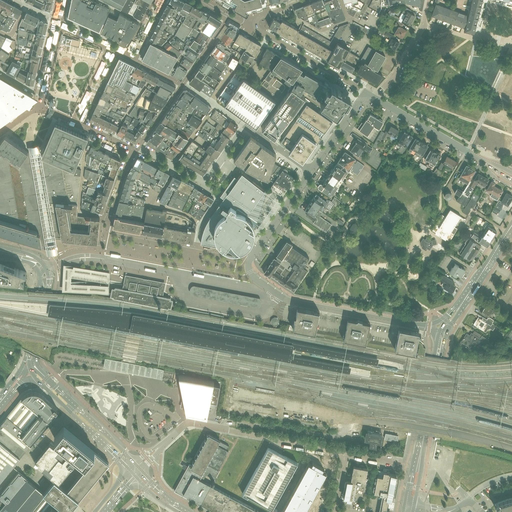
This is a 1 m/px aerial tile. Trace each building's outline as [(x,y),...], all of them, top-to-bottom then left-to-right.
[(0,0),(0,28),(1,30),(3,26),(5,22),(8,17),(14,6),(3,0),(0,0)] [(25,0),(25,1),(29,3),(32,4),(41,8),(42,8),(42,7),(43,5),(44,6),(45,7),(44,7),(44,8),(43,8),(43,9),(45,9),(46,9),(47,0),(25,0)] [(96,2),(90,0),(70,0),(71,1),(70,1),(67,17),(90,28),(91,27),(100,31),(109,9),(96,3),(96,2)] [(121,9),(125,0),(114,0),(112,5),(121,9)] [(128,12),(134,0),(125,0),(121,9),(128,12)] [(140,19),(150,0),(134,0),(128,12),(140,19)] [(179,10),(185,1),(183,0),(182,0),(169,0),(168,2),(167,4),(179,10)] [(221,0),(235,8),(241,11),(241,10),(245,12),(247,11),(248,11),(266,6),(266,5),(266,6),(266,0),(221,0)] [(326,10),(322,0),(317,0),(311,3),(315,15),(326,10)] [(329,17),(331,23),(332,25),(345,20),(346,18),(341,5),(340,6),(338,0),(322,0),(326,10),(329,17)] [(356,11),(359,12),(360,9),(352,6),(352,3),(350,0),(343,0),(347,10),(351,9),(354,10),(356,11)] [(365,2),(362,0),(362,1),(359,0),(350,0),(352,3),(352,6),(360,9),(359,12),(365,2)] [(361,21),(368,7),(372,0),(362,0),(365,2),(359,12),(356,18),(361,21)] [(372,0),(368,7),(379,13),(381,9),(381,6),(381,0),(372,0)] [(432,15),(432,16),(437,18),(444,20),(448,22),(451,23),(461,27),(462,27),(463,27),(465,28),(465,31),(468,31),(473,33),(474,33),(482,0),(497,0),(498,0),(508,0),(511,1),(510,3),(511,3),(511,0),(472,0),(471,5),(468,16),(467,15),(466,15),(455,11),(456,11),(451,9),(449,8),(444,7),(442,6),(440,5),(438,4),(439,2),(435,0),(434,5),(435,5),(434,10),(432,15)] [(185,18),(192,5),(185,1),(179,10),(174,19),(180,22),(182,23),(185,18)] [(308,17),(312,16),(315,25),(314,26),(319,29),(321,28),(320,27),(318,21),(315,15),(311,3),(303,6),(307,15),(308,17)] [(174,19),(179,10),(167,4),(163,12),(163,13),(174,19)] [(185,18),(174,36),(181,40),(186,34),(188,35),(193,28),(203,10),(198,8),(192,5),(185,18)] [(3,26),(1,30),(7,32),(10,31),(18,18),(22,10),(14,6),(8,17),(5,22),(3,26)] [(303,17),(307,15),(303,6),(295,9),(298,17),(302,15),(303,17)] [(410,24),(415,16),(410,13),(411,10),(405,7),(402,13),(405,15),(403,20),(410,24)] [(138,23),(120,14),(111,9),(101,32),(126,43),(128,41),(131,37),(137,27),(136,26),(138,23)] [(203,24),(210,14),(208,13),(206,12),(204,11),(204,10),(203,10),(193,28),(196,30),(198,27),(200,29),(200,28),(203,24)] [(24,16),(24,18),(23,19),(21,21),(29,24),(30,22),(33,15),(27,12),(26,12),(25,15),(24,16)] [(176,28),(180,22),(174,19),(163,13),(159,19),(160,19),(168,24),(171,26),(172,26),(176,28)] [(217,27),(221,21),(210,14),(203,24),(200,28),(200,29),(202,30),(207,33),(211,36),(217,27)] [(36,25),(39,18),(33,15),(30,22),(36,25)] [(276,30),(282,19),(277,17),(276,19),(274,18),(269,26),(270,27),(276,30)] [(318,21),(320,27),(331,23),(329,17),(318,21)] [(18,29),(45,36),(45,35),(48,22),(39,18),(36,25),(30,22),(29,24),(21,21),(19,25),(18,29)] [(171,26),(168,24),(160,19),(159,19),(158,21),(159,21),(156,25),(157,26),(165,30),(168,32),(172,34),(175,29),(171,27),(171,26)] [(276,30),(289,38),(295,27),(285,21),(282,19),(276,30)] [(404,24),(398,21),(397,20),(395,25),(398,27),(397,30),(396,29),(394,33),(395,33),(394,34),(402,38),(406,30),(402,27),(404,24)] [(328,60),(340,38),(348,23),(339,27),(331,42),(301,25),(299,28),(298,28),(297,29),(291,39),(327,60),(328,60)] [(237,36),(236,36),(238,32),(238,31),(239,29),(238,29),(238,28),(232,25),(231,27),(230,27),(229,27),(219,40),(228,46),(233,50),(233,49),(231,47),(237,36)] [(161,37),(162,37),(166,39),(172,34),(168,32),(165,30),(157,26),(153,32),(161,37)] [(296,28),(295,27),(289,38),(290,38),(291,39),(297,29),(296,28)] [(196,30),(193,28),(188,35),(201,43),(204,45),(210,37),(206,34),(200,31),(199,32),(196,30)] [(395,36),(387,31),(380,28),(379,30),(390,37),(386,45),(388,46),(395,50),(399,43),(393,39),(395,36)] [(43,44),(45,36),(18,29),(18,38),(43,44)] [(158,44),(161,37),(153,32),(150,39),(152,40),(158,44)] [(244,50),(251,39),(250,38),(249,37),(248,37),(247,36),(245,36),(244,35),(243,34),(242,33),(241,32),(240,33),(239,32),(237,36),(231,47),(233,49),(233,50),(229,55),(230,55),(232,57),(228,64),(234,69),(238,62),(241,55),(244,50)] [(199,52),(204,45),(201,43),(188,35),(186,34),(181,40),(185,43),(186,43),(187,43),(195,49),(199,52)] [(61,38),(60,43),(61,43),(65,44),(67,45),(67,44),(69,45),(70,45),(69,51),(95,57),(97,53),(97,52),(78,47),(79,47),(80,44),(80,43),(80,41),(81,41),(80,40),(78,40),(68,38),(68,37),(67,37),(63,36),(62,36),(61,37),(62,37),(62,38),(61,38)] [(167,43),(164,46),(168,50),(172,46),(172,44),(177,38),(174,36),(167,43)] [(0,57),(2,59),(4,61),(9,54),(8,53),(12,49),(10,46),(12,40),(7,37),(6,38),(0,49),(0,57)] [(161,37),(158,44),(161,46),(167,40),(166,39),(162,37),(161,37)] [(43,44),(18,38),(18,41),(18,42),(20,51),(40,55),(43,44)] [(181,52),(193,61),(199,53),(195,50),(185,43),(181,40),(177,38),(172,44),(172,46),(181,52)] [(339,66),(340,65),(348,51),(351,45),(340,38),(328,60),(339,66)] [(253,59),(258,49),(261,45),(260,44),(251,39),(244,50),(241,55),(238,62),(247,67),(243,75),(246,77),(257,61),(253,59)] [(229,55),(233,50),(228,46),(219,40),(216,45),(229,55)] [(172,46),(168,50),(167,52),(150,43),(146,53),(142,60),(168,73),(176,61),(175,61),(181,52),(172,46)] [(230,55),(229,55),(216,45),(210,53),(219,60),(221,58),(225,61),(230,55)] [(377,69),(383,58),(384,56),(368,47),(361,59),(365,62),(368,64),(367,66),(361,63),(359,67),(356,71),(364,76),(370,80),(370,79),(377,83),(380,79),(382,75),(375,71),(376,69),(377,69)] [(270,69),(273,66),(277,58),(278,59),(281,57),(266,48),(262,56),(262,57),(259,62),(267,67),(266,69),(269,70),(270,69)] [(39,62),(40,55),(20,51),(17,51),(15,56),(24,58),(39,62)] [(348,51),(340,65),(351,71),(359,57),(348,51)] [(188,68),(193,61),(181,52),(175,61),(176,61),(188,69),(188,68)] [(219,61),(219,60),(210,53),(204,61),(221,73),(227,66),(219,61)] [(305,72),(300,69),(301,68),(281,57),(271,70),(260,85),(277,98),(285,88),(284,85),(273,76),(278,70),(287,76),(284,79),(289,83),(290,83),(293,85),(291,88),(262,128),(275,138),(305,97),(300,93),(302,90),(302,89),(310,74),(308,72),(305,71),(305,72)] [(36,72),(39,62),(24,58),(23,60),(27,61),(25,70),(29,71),(36,72)] [(119,58),(119,59),(108,82),(120,88),(128,92),(132,84),(126,81),(128,76),(130,77),(135,66),(129,63),(119,58)] [(22,62),(18,60),(17,63),(13,61),(11,60),(9,64),(8,65),(8,66),(6,65),(6,66),(5,65),(3,66),(2,67),(3,69),(4,69),(3,70),(7,72),(15,77),(18,71),(19,69),(20,68),(21,65),(22,62)] [(182,78),(188,69),(176,61),(168,73),(169,73),(179,79),(180,80),(182,79),(182,78)] [(216,80),(221,73),(204,61),(199,68),(212,78),(216,80)] [(133,83),(140,68),(138,67),(135,66),(130,77),(128,80),(133,83)] [(138,85),(145,71),(140,68),(133,83),(138,85)] [(220,83),(212,78),(199,68),(194,75),(208,84),(215,89),(220,83)] [(33,84),(36,72),(29,71),(28,73),(26,73),(25,75),(19,72),(16,77),(17,77),(19,78),(19,79),(21,80),(23,81),(24,81),(24,80),(26,82),(26,83),(26,82),(30,83),(33,84)] [(150,73),(145,71),(138,85),(142,87),(146,81),(146,82),(148,82),(152,74),(151,73),(150,73)] [(255,86),(251,83),(245,79),(236,72),(217,99),(243,118),(248,121),(251,123),(255,126),(256,127),(258,125),(275,100),(255,86)] [(154,87),(155,86),(159,78),(154,75),(152,74),(148,82),(149,83),(149,85),(151,86),(153,87),(154,87)] [(302,89),(303,87),(306,89),(305,90),(322,100),(320,103),(336,115),(343,106),(342,106),(343,103),(344,104),(345,104),(347,105),(351,97),(349,97),(350,96),(349,96),(310,74),(302,89)] [(215,89),(208,84),(194,75),(189,82),(210,97),(215,89)] [(0,125),(23,108),(24,109),(24,108),(32,96),(33,97),(33,96),(0,76),(0,125)] [(157,83),(172,91),(176,87),(175,86),(159,78),(155,86),(156,86),(157,83)] [(128,92),(120,88),(108,82),(104,90),(120,98),(128,102),(132,93),(128,92)] [(168,98),(172,91),(157,83),(156,86),(155,86),(154,87),(149,85),(147,87),(152,90),(155,92),(168,98)] [(139,88),(133,85),(130,91),(136,95),(139,88)] [(151,91),(146,88),(141,95),(148,99),(151,91)] [(128,102),(120,98),(104,90),(101,97),(120,106),(123,108),(125,108),(128,102)] [(189,103),(194,96),(186,90),(183,90),(179,96),(189,103)] [(162,106),(168,98),(155,92),(151,100),(162,106)] [(151,100),(149,99),(148,99),(141,95),(134,105),(135,105),(141,107),(159,111),(162,106),(151,100)] [(201,110),(189,103),(179,96),(174,103),(185,109),(186,110),(197,116),(201,110)] [(211,108),(194,96),(189,103),(201,110),(206,113),(207,114),(211,108)] [(123,108),(120,106),(101,97),(98,103),(110,109),(120,114),(123,108)] [(120,114),(110,109),(98,103),(89,120),(102,126),(114,132),(120,122),(124,116),(120,114)] [(177,120),(185,109),(174,103),(166,116),(176,122),(177,121),(176,121),(177,120)] [(289,128),(280,141),(280,142),(280,141),(290,148),(288,150),(302,160),(304,157),(306,159),(305,159),(332,121),(307,103),(289,128)] [(159,111),(141,107),(135,105),(128,115),(134,118),(149,125),(159,111)] [(183,116),(186,110),(185,109),(177,120),(183,123),(181,125),(187,128),(188,129),(192,132),(196,127),(188,122),(189,120),(183,116)] [(202,120),(197,116),(186,110),(183,116),(189,120),(188,122),(196,127),(202,120)] [(201,119),(206,113),(201,110),(197,116),(202,120),(202,119),(201,119)] [(219,122),(223,116),(221,114),(220,114),(215,111),(210,118),(218,124),(219,122)] [(380,131),(381,128),(383,124),(382,124),(383,122),(370,114),(364,124),(362,123),(357,129),(367,136),(374,126),(379,129),(379,130),(380,131)] [(178,123),(176,122),(166,116),(161,122),(171,128),(187,138),(188,138),(190,135),(182,130),(180,130),(181,128),(182,128),(187,131),(188,129),(187,128),(181,125),(178,123)] [(236,128),(238,126),(234,124),(233,123),(227,119),(223,116),(219,122),(218,124),(215,128),(216,128),(229,138),(230,137),(232,134),(233,133),(233,132),(234,132),(236,128)] [(123,136),(127,127),(131,118),(128,117),(125,123),(123,121),(116,133),(123,136)] [(134,118),(133,121),(132,123),(132,124),(135,127),(137,128),(143,133),(147,128),(149,125),(134,118)] [(56,122),(41,156),(39,160),(53,238),(62,239),(56,203),(68,204),(63,174),(62,165),(64,165),(72,169),(80,152),(82,153),(86,143),(88,139),(89,135),(83,133),(79,131),(78,133),(72,130),(72,129),(56,122)] [(187,138),(171,128),(161,122),(156,128),(155,130),(165,136),(180,147),(187,138)] [(225,144),(229,138),(216,128),(215,128),(214,127),(207,122),(202,127),(203,127),(204,128),(206,130),(207,128),(209,126),(211,128),(212,129),(209,133),(225,144)] [(398,130),(395,128),(391,126),(389,130),(387,129),(382,138),(385,139),(387,136),(389,136),(389,137),(390,137),(390,136),(391,136),(392,135),(395,136),(398,130)] [(133,131),(129,128),(127,127),(123,136),(129,139),(133,131)] [(143,133),(137,128),(135,127),(133,131),(129,139),(136,143),(139,139),(143,133)] [(178,151),(180,147),(165,136),(155,130),(152,134),(161,141),(162,140),(168,144),(178,151)] [(225,144),(209,133),(205,130),(202,134),(199,132),(197,135),(207,141),(220,151),(221,150),(223,147),(225,144)] [(404,132),(397,144),(400,146),(398,150),(401,152),(400,153),(402,154),(404,150),(412,136),(404,132)] [(164,150),(168,144),(162,140),(161,141),(152,134),(149,139),(157,145),(164,150)] [(356,143),(355,144),(350,151),(358,156),(363,149),(366,151),(366,152),(367,152),(367,153),(368,153),(368,152),(369,152),(370,153),(370,152),(372,149),(366,145),(367,143),(355,134),(352,137),(356,140),(355,141),(356,142),(355,143),(356,143)] [(1,140),(0,141),(0,232),(42,245),(49,247),(47,237),(33,155),(8,137),(6,136),(1,140)] [(268,179),(268,178),(273,162),(276,154),(251,136),(234,160),(237,163),(240,164),(242,166),(245,168),(250,170),(252,171),(255,173),(258,175),(263,177),(268,179)] [(415,153),(421,142),(418,140),(418,139),(415,138),(408,150),(415,153)] [(178,151),(168,144),(164,150),(157,145),(149,139),(146,143),(171,159),(172,158),(173,156),(178,151)] [(215,157),(203,148),(193,141),(192,140),(177,159),(203,175),(207,169),(207,168),(215,157)] [(220,151),(207,141),(203,148),(215,157),(216,157),(219,153),(220,151)] [(421,142),(415,153),(421,157),(428,145),(425,144),(421,142)] [(95,156),(98,149),(91,146),(88,153),(86,156),(86,158),(86,163),(88,164),(87,167),(92,168),(93,168),(93,166),(91,165),(95,156)] [(433,166),(435,164),(441,154),(436,151),(435,152),(434,151),(435,150),(434,149),(432,148),(431,148),(430,149),(427,154),(425,153),(423,157),(431,162),(429,164),(433,166)] [(53,238),(39,160),(38,153),(37,149),(32,150),(33,155),(49,247),(49,252),(52,252),(55,251),(53,238)] [(97,169),(105,153),(98,149),(95,156),(91,165),(93,166),(93,168),(97,169)] [(364,165),(357,161),(345,152),(345,153),(344,153),(343,155),(343,156),(341,158),(340,158),(339,160),(339,161),(339,162),(342,164),(341,166),(345,169),(346,167),(350,170),(353,172),(357,175),(364,165)] [(104,172),(112,156),(105,153),(97,169),(104,172)] [(121,160),(120,160),(112,156),(104,172),(103,175),(114,179),(118,168),(121,160)] [(450,171),(451,170),(456,161),(447,156),(443,163),(441,162),(438,169),(436,168),(433,172),(441,177),(443,173),(441,172),(444,168),(450,171)] [(156,183),(157,184),(154,190),(159,193),(169,174),(137,157),(132,166),(158,180),(156,183)] [(285,169),(283,169),(278,165),(273,162),(268,178),(274,182),(273,183),(274,183),(271,188),(280,194),(283,190),(284,190),(287,186),(288,186),(289,187),(290,186),(291,184),(291,183),(290,182),(290,181),(293,177),(287,173),(287,172),(287,170),(285,169)] [(345,169),(341,166),(338,163),(333,169),(331,169),(330,171),(331,173),(330,173),(342,181),(348,172),(349,172),(350,170),(346,167),(345,169)] [(154,187),(156,183),(158,180),(132,166),(128,173),(144,182),(147,184),(149,185),(154,187)] [(469,179),(474,170),(474,169),(472,168),(471,168),(470,167),(470,166),(468,166),(467,166),(466,166),(461,175),(462,175),(459,179),(468,184),(470,180),(469,180),(469,179)] [(114,179),(103,175),(85,169),(84,178),(89,180),(111,187),(114,179)] [(201,241),(201,243),(221,247),(222,248),(225,250),(227,251),(229,251),(231,252),(234,252),(236,252),(237,252),(239,252),(240,251),(241,251),(241,250),(243,249),(245,247),(247,245),(248,242),(250,240),(251,237),(253,235),(254,232),(254,230),(254,229),(255,229),(257,222),(258,222),(259,221),(259,220),(259,219),(258,219),(267,192),(242,172),(238,178),(234,176),(223,192),(220,195),(224,198),(210,217),(209,218),(208,220),(207,223),(206,224),(206,225),(204,228),(204,229),(204,230),(203,233),(202,234),(202,235),(202,238),(201,240),(201,241)] [(144,182),(128,173),(127,175),(125,181),(142,186),(144,182)] [(342,181),(330,173),(329,175),(327,175),(326,177),(327,178),(326,179),(337,187),(338,187),(342,181)] [(479,184),(484,187),(488,179),(478,173),(474,179),(472,177),(470,180),(468,184),(462,192),(462,193),(468,196),(473,188),(477,182),(479,184)] [(168,205),(181,180),(173,176),(169,183),(169,184),(168,186),(160,201),(168,205)] [(334,191),(337,187),(326,179),(322,185),(321,184),(319,184),(318,187),(318,188),(321,191),(331,197),(332,196),(331,195),(334,192),(333,191),(334,191)] [(109,194),(111,187),(89,180),(87,185),(93,187),(93,188),(109,194)] [(182,210),(194,187),(181,180),(168,205),(182,210)] [(142,186),(125,181),(122,192),(135,196),(138,186),(141,187),(142,188),(143,186),(142,186)] [(492,181),(487,190),(499,197),(502,191),(493,185),(495,183),(492,181)] [(195,187),(194,187),(182,210),(188,212),(201,191),(195,187)] [(106,202),(109,194),(93,188),(92,189),(90,188),(88,195),(106,202)] [(203,192),(202,191),(201,191),(188,212),(194,217),(208,195),(203,192)] [(451,193),(448,191),(445,192),(444,195),(445,198),(448,199),(451,198),(452,196),(451,193)] [(143,206),(145,199),(141,198),(135,196),(122,192),(119,201),(120,201),(143,206)] [(106,202),(88,195),(83,193),(82,201),(88,202),(95,204),(104,207),(106,202)] [(460,196),(459,195),(457,199),(456,200),(465,206),(469,198),(468,197),(468,196),(462,193),(462,194),(461,194),(460,196)] [(500,209),(501,209),(502,207),(502,206),(503,203),(508,205),(511,197),(511,196),(506,193),(501,201),(499,200),(492,212),(496,214),(497,212),(498,212),(500,209)] [(336,202),(333,200),(332,201),(329,200),(328,200),(327,199),(326,201),(316,194),(314,197),(312,200),(311,200),(310,202),(310,203),(321,211),(325,206),(330,210),(332,206),(333,206),(336,202)] [(214,199),(210,196),(208,195),(194,217),(199,220),(200,220),(202,216),(204,214),(205,212),(206,212),(206,211),(207,209),(209,207),(210,205),(211,205),(210,204),(213,201),(212,201),(214,199)] [(102,213),(104,207),(95,204),(88,202),(82,201),(81,208),(85,209),(95,211),(95,210),(102,213)] [(143,206),(120,201),(119,201),(115,215),(115,216),(120,217),(120,218),(140,222),(140,220),(141,221),(144,206),(143,206)] [(68,204),(56,203),(62,239),(97,242),(99,224),(99,223),(100,218),(76,216),(76,215),(76,214),(77,214),(78,210),(77,210),(77,205),(68,204)] [(319,215),(321,211),(310,203),(305,209),(308,211),(306,214),(314,219),(315,220),(313,223),(326,232),(331,224),(319,215)] [(162,236),(167,210),(163,209),(162,211),(147,208),(144,223),(142,232),(162,236)] [(436,232),(435,233),(445,240),(446,239),(450,241),(457,229),(454,227),(461,216),(450,209),(445,217),(442,214),(432,230),(436,232)] [(185,240),(189,219),(186,216),(167,210),(162,236),(185,240)] [(120,217),(115,216),(113,226),(142,232),(144,223),(140,222),(120,218),(120,217)] [(195,230),(196,224),(189,219),(185,240),(193,242),(195,233),(193,233),(194,232),(195,232),(195,230)] [(358,224),(353,223),(349,229),(351,233),(354,233),(359,227),(358,224)] [(496,231),(488,226),(486,225),(484,228),(486,229),(485,231),(493,236),(496,231)] [(490,241),(493,236),(485,231),(483,233),(482,232),(480,234),(482,236),(490,241)] [(490,241),(482,236),(481,237),(474,232),(471,237),(487,246),(490,241)] [(421,242),(422,248),(426,250),(427,248),(429,249),(432,245),(436,244),(435,240),(431,241),(427,238),(425,240),(423,239),(421,242)] [(481,246),(468,238),(465,243),(466,243),(460,253),(459,253),(466,258),(467,257),(471,260),(472,260),(476,254),(481,246)] [(309,258),(291,246),(293,244),(292,244),(287,240),(285,243),(284,243),(276,255),(278,256),(276,259),(274,258),(268,266),(266,265),(264,269),(264,273),(270,276),(271,275),(280,281),(280,282),(287,287),(287,286),(294,291),(298,285),(297,285),(307,270),(303,267),(309,258)] [(0,279),(24,282),(20,277),(21,275),(27,273),(27,272),(14,268),(15,263),(0,261),(0,279)] [(455,264),(449,272),(456,276),(457,274),(461,277),(465,270),(455,264)] [(63,268),(63,269),(62,293),(109,295),(109,286),(110,275),(82,270),(68,267),(68,266),(68,265),(64,267),(63,268)] [(443,275),(441,279),(446,282),(443,287),(451,292),(455,286),(449,282),(451,280),(443,275)] [(113,298),(113,299),(114,299),(120,300),(127,301),(130,302),(131,302),(148,305),(151,306),(154,306),(168,309),(170,299),(170,298),(163,297),(159,296),(160,291),(161,285),(159,285),(158,287),(155,286),(152,286),(152,284),(137,281),(137,283),(133,282),(130,282),(131,280),(128,279),(127,285),(127,287),(126,290),(122,289),(120,289),(115,288),(113,298)] [(259,307),(261,305),(261,304),(261,302),(261,300),(260,299),(258,298),(195,286),(194,286),(192,287),(191,289),(190,290),(190,292),(191,294),(192,295),(193,296),(256,308),(258,308),(259,307)] [(489,306),(489,307),(486,305),(481,312),(488,316),(488,317),(487,319),(487,320),(492,323),(494,320),(489,317),(491,313),(492,314),(493,314),(493,313),(494,312),(498,315),(500,310),(494,306),(492,305),(491,306),(489,306)] [(294,322),(295,322),(293,329),(315,334),(315,332),(316,329),(317,322),(318,320),(319,315),(319,312),(311,310),(305,309),(297,307),(297,308),(296,315),(296,317),(294,317),(294,319),(294,322)] [(273,328),(276,328),(278,328),(280,327),(281,326),(281,324),(279,323),(279,321),(278,318),(274,317),(272,319),(271,322),(273,325),(273,328)] [(492,323),(487,320),(485,322),(480,318),(478,321),(476,319),(473,324),(483,331),(486,327),(487,328),(490,327),(493,329),(496,325),(492,323)] [(348,320),(345,333),(344,339),(344,341),(366,345),(366,343),(367,337),(368,334),(370,324),(370,323),(362,321),(361,320),(358,319),(357,320),(357,321),(356,320),(348,319),(348,320)] [(397,339),(396,341),(395,348),(395,349),(417,354),(419,344),(418,343),(418,344),(417,343),(417,341),(419,332),(419,331),(410,330),(410,329),(399,327),(399,328),(398,330),(397,335),(398,335),(397,339)] [(484,347),(488,340),(474,331),(471,336),(467,334),(464,338),(464,337),(463,339),(462,341),(470,346),(474,340),(484,347)] [(253,340),(252,349),(255,350),(255,349),(289,356),(290,348),(256,342),(256,341),(253,340)] [(127,372),(161,378),(162,371),(104,359),(102,367),(127,372)] [(214,381),(179,374),(181,387),(182,392),(187,416),(207,420),(210,400),(217,402),(220,385),(213,384),(214,381)] [(0,481),(20,457),(53,417),(55,418),(58,414),(57,413),(57,412),(56,411),(58,409),(43,395),(42,395),(41,394),(40,393),(38,393),(36,392),(34,392),(33,392),(32,392),(31,393),(29,393),(28,393),(27,394),(26,394),(25,395),(24,396),(23,396),(23,397),(0,424),(0,481)] [(88,465),(67,490),(79,500),(109,463),(64,426),(54,438),(88,465)] [(368,431),(366,440),(370,441),(369,445),(376,446),(377,442),(380,443),(382,434),(368,431)] [(304,511),(305,510),(306,511),(312,501),(310,500),(312,497),(313,498),(319,489),(317,488),(319,485),(320,486),(325,476),(324,476),(326,472),(322,470),(323,468),(313,462),(311,465),(309,463),(281,511),(260,511),(253,508),(233,497),(200,479),(205,471),(216,477),(220,470),(218,469),(229,451),(227,450),(229,446),(220,441),(220,440),(209,434),(192,465),(189,463),(174,491),(189,498),(189,499),(190,497),(216,511),(304,511)] [(34,462),(59,483),(75,463),(64,455),(65,453),(51,442),(34,462)] [(272,508),(297,462),(274,450),(268,446),(242,493),(247,496),(248,495),(272,508)] [(365,481),(367,468),(364,468),(364,466),(362,465),(361,466),(361,467),(354,466),(351,478),(348,478),(348,480),(347,480),(343,501),(351,503),(355,483),(359,486),(361,483),(361,482),(360,482),(361,480),(365,481)] [(389,511),(390,507),(392,507),(393,503),(391,503),(396,475),(395,474),(386,473),(387,470),(385,470),(384,472),(378,470),(374,492),(384,494),(380,511),(389,511)] [(0,511),(45,511),(51,505),(52,507),(47,511),(68,511),(75,504),(79,500),(67,490),(54,479),(54,480),(43,492),(26,478),(19,472),(2,493),(0,495),(0,496),(1,497),(0,497),(0,511)] [(511,511),(511,497),(511,498),(511,497),(507,499),(503,501),(499,502),(495,504),(495,508),(499,511),(511,511)]
